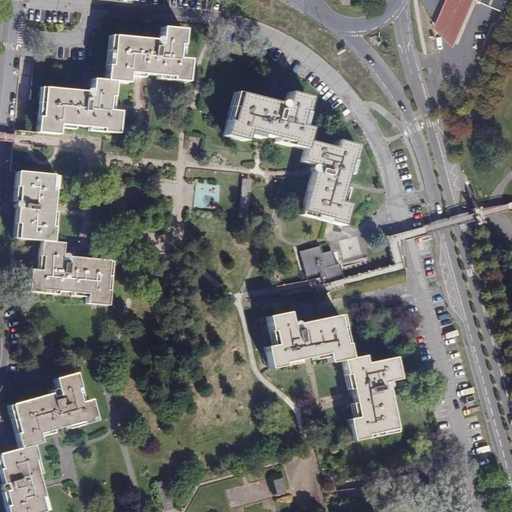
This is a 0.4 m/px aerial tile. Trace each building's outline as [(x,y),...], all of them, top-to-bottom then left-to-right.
[(473,0),(446,0),(436,27),(455,45),(473,0)] [(479,0),(502,10),(505,0),(479,0)] [(500,24),(494,22),(480,53),(479,57),(484,59),(490,62),(506,27),(500,24)] [(182,30),(160,28),(159,39),(157,38),(154,38),(152,40),(108,37),(105,81),(91,80),(90,92),(88,91),(85,91),(83,93),(39,89),(35,133),(58,135),(58,129),(73,130),(73,127),(87,128),(87,131),(117,134),(119,112),(111,112),(111,109),(114,82),(126,83),(126,77),(136,78),(141,78),(141,75),(156,76),(156,79),(185,82),(187,60),(179,59),(182,30)] [(350,174),(357,145),(336,140),(334,148),(305,140),(309,128),(301,126),(308,97),(287,92),(284,103),(282,102),(279,101),(277,103),(234,92),(223,135),(244,141),(245,135),(260,138),(261,135),(268,137),(275,139),(274,142),(303,149),(300,162),(311,165),(309,167),(309,170),(311,171),(300,214),(344,225),(349,204),(343,202),(346,188),(343,187),(347,173),(350,174)] [(88,165),(78,164),(77,180),(87,181),(88,165)] [(55,176),(16,173),(14,202),(16,203),(14,204),(14,207),(16,210),(13,239),(40,241),(39,265),(38,271),(30,270),(28,292),(58,295),(58,292),(73,293),(72,296),(87,297),(86,304),(109,306),(112,261),(82,259),(69,258),(67,256),(65,254),(62,255),(62,250),(63,244),(53,243),(55,214),(52,213),(53,201),(55,176)] [(251,179),(241,178),(239,211),(249,212),(251,179)] [(153,213),(143,212),(142,226),(152,227),(153,213)] [(424,225),(413,228),(415,236),(426,233),(424,225)] [(321,245),(301,250),(309,279),(323,275),(325,283),(345,277),(341,262),(338,263),(334,249),(324,252),(321,245)] [(364,355),(350,358),(341,314),(298,323),(296,321),(293,321),(291,323),(288,311),(266,316),(273,345),(265,347),(270,369),(299,362),(299,359),(306,358),(313,356),(313,359),(327,356),(328,362),(342,360),(348,389),(351,388),(354,400),(354,402),(352,403),(355,417),(348,418),(353,440),(397,431),(387,386),(389,385),(389,383),(388,380),(399,378),(394,356),(365,362),(364,355)] [(75,374),(54,380),(57,391),(53,390),(51,391),(51,394),(8,406),(20,449),(0,455),(0,471),(4,486),(2,488),(2,491),(5,494),(3,494),(8,511),(45,511),(49,511),(42,483),(39,475),(42,474),(34,446),(41,444),(40,438),(54,434),(53,431),(61,428),(67,426),(68,429),(97,421),(91,400),(83,402),(75,374)] [(284,477),(275,480),(279,494),(288,491),(284,477)] [(167,480),(158,483),(166,511),(175,508),(167,480)] [(355,499),(354,490),(340,490),(340,500),(355,499)]
